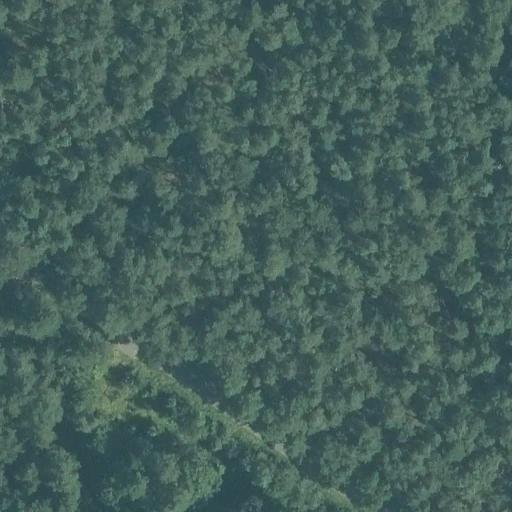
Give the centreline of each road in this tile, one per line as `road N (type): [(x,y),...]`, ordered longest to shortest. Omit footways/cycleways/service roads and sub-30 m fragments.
road 1 (tertiary): [(376,511),(0,248)]
road 2 (track): [(132,341),(90,414),(0,464)]
